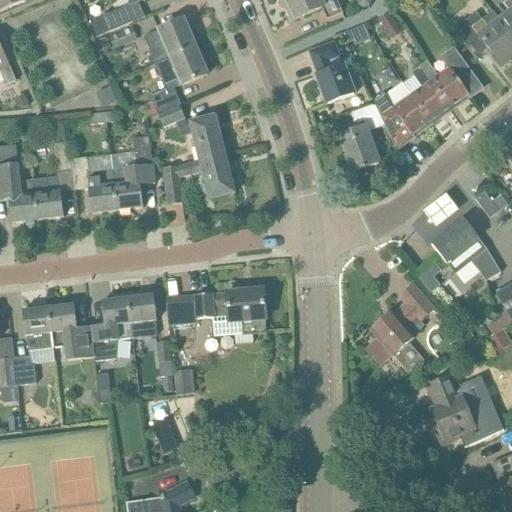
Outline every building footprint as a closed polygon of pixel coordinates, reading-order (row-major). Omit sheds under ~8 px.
[(0,0),(0,13),(30,0),(0,0)] [(128,0),(130,5),(105,17),(105,18),(112,33),(145,18),(139,2),(144,0),(145,0),(146,1),(147,0),(128,0)] [(338,0),(287,0),(291,6),(289,7),(295,21),(322,9),(327,21),(344,14),(338,0)] [(511,0),(501,0),(511,13),(501,21),(500,22),(511,36),(511,0)] [(511,36),(500,22),(501,21),(493,12),(483,20),(477,14),(458,29),(473,49),(483,42),(502,67),(511,58),(511,36)] [(156,65),(196,48),(184,20),(159,31),(159,32),(144,38),(156,65)] [(132,29),(110,38),(115,51),(138,41),(132,29)] [(17,82),(1,47),(0,43),(0,71),(1,71),(7,86),(17,82)] [(328,106),(347,99),(356,95),(345,66),(344,66),(336,44),(329,46),(310,53),(319,75),(317,76),(328,106)] [(167,91),(151,98),(153,102),(158,115),(179,106),(181,105),(174,89),(182,86),(183,87),(208,76),(196,48),(171,59),(156,65),(167,91)] [(483,90),(472,73),(455,49),(441,59),(449,70),(438,78),(428,64),(422,68),(450,110),(457,105),(463,104),(483,90)] [(443,115),(450,110),(422,68),(414,74),(424,87),(413,95),(434,125),(440,120),(443,115)] [(413,95),(411,97),(402,84),(392,92),(392,91),(381,99),(381,98),(374,103),(375,106),(385,126),(397,151),(415,139),(413,136),(419,131),(425,131),(434,125),(413,95)] [(18,91),(8,95),(13,108),(23,103),(18,91)] [(200,163),(225,156),(215,117),(190,124),(191,125),(188,126),(185,120),(185,119),(179,106),(158,115),(164,129),(176,123),(183,137),(193,134),(200,162),(178,168),(178,169),(200,163)] [(368,132),(385,126),(375,106),(351,115),(355,126),(345,130),(346,135),(341,137),(348,157),(346,158),(352,174),(362,170),(363,171),(366,170),(366,169),(380,164),(368,132)] [(115,112),(106,114),(107,124),(117,123),(115,112)] [(91,126),(107,124),(106,114),(89,116),(91,126)] [(141,187),(154,185),(155,185),(150,138),(134,140),(135,154),(111,157),(113,172),(118,212),(144,209),(141,187)] [(73,171),(72,161),(70,161),(68,144),(54,146),(58,179),(34,181),(38,222),(64,219),(61,193),(60,194),(58,172),(73,171)] [(16,147),(0,149),(0,201),(10,200),(13,225),(38,222),(34,181),(21,183),(19,166),(18,166),(16,147)] [(178,168),(164,170),(169,206),(183,205),(180,179),(203,173),(210,201),(235,195),(225,156),(200,163),(178,169),(178,168)] [(92,215),(118,212),(113,172),(111,157),(88,160),(88,159),(72,161),(73,171),(75,192),(89,191),(92,215)] [(509,206),(502,196),(493,203),(485,193),(476,200),(491,220),(509,206)] [(446,195),(423,212),(436,229),(458,211),(446,195)] [(479,240),(477,236),(465,221),(432,246),(455,275),(473,261),(486,283),(501,274),(487,250),(479,240)] [(415,276),(430,294),(447,279),(432,262),(415,276)] [(500,316),(485,324),(493,337),(511,326),(511,285),(497,295),(497,296),(490,300),(500,316)] [(379,341),(367,351),(380,367),(392,356),(394,358),(394,357),(409,375),(424,361),(409,344),(415,339),(425,327),(421,322),(435,311),(427,302),(414,286),(400,298),(406,305),(394,315),(393,313),(371,332),(379,341)] [(215,338),(245,336),(265,334),(264,321),(266,320),(264,292),(227,294),(227,296),(213,298),(212,295),(196,297),(197,299),(166,301),(168,326),(199,323),(199,320),(213,319),(215,338)] [(157,322),(157,317),(154,297),(128,300),(133,340),(158,337),(156,322),(157,322)] [(119,342),(133,340),(128,300),(102,303),(105,323),(105,327),(91,329),(95,360),(96,359),(96,363),(118,360),(119,342)] [(95,360),(91,329),(78,331),(75,306),(49,309),(54,350),(65,349),(67,363),(95,360)] [(29,353),(54,350),(49,309),(23,313),(25,332),(26,337),(27,337),(29,353)] [(161,379),(173,378),(170,343),(157,345),(159,365),(160,365),(161,379)] [(15,359),(18,384),(37,382),(34,357),(15,359)] [(0,361),(0,385),(0,389),(1,389),(17,388),(13,360),(0,361)] [(193,371),(174,373),(177,397),(195,395),(193,371)] [(480,409),(470,413),(464,397),(460,399),(451,376),(427,386),(436,408),(431,410),(438,427),(434,428),(442,447),(465,438),(464,435),(495,422),(480,409)] [(110,391),(99,392),(101,404),(112,403),(110,391)] [(511,456),(492,465),(500,486),(511,480),(511,489),(503,493),(507,503),(511,501),(511,456)] [(162,499),(127,505),(127,511),(179,511),(179,507),(195,499),(187,485),(161,498),(162,499)]
